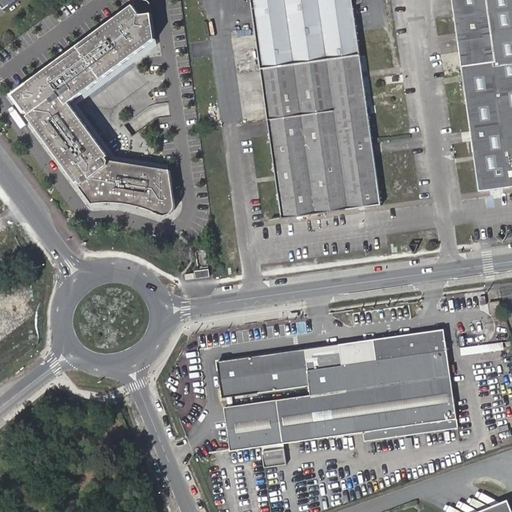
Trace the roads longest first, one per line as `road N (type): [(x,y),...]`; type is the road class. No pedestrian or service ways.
road 1 (tertiary): [(511,261),(161,310)]
road 2 (unclassified): [(129,364),(190,511)]
road 3 (tertiary): [(81,280),(0,169)]
